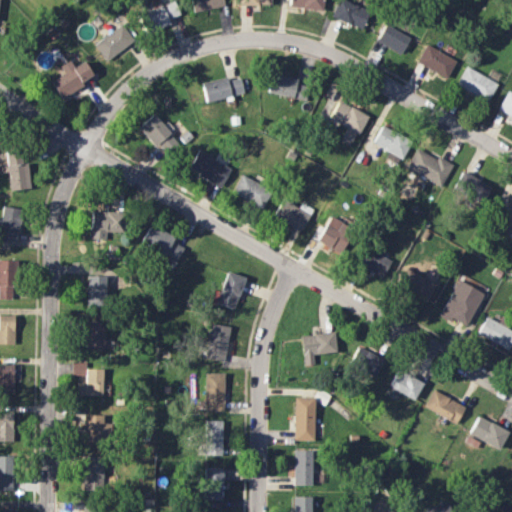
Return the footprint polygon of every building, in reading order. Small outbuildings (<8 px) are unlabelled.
[(221,0),(190,0),(192,11),(223,7),(221,0)] [(322,9),(322,0),(288,0),(288,7),(322,9)] [(335,0),(330,18),(362,27),(367,8),(338,0),(335,0)] [(149,31),(170,24),(168,18),(179,14),(174,1),(143,12),(149,31)] [(105,60),(133,40),(121,24),(93,44),(105,60)] [(401,53),(409,36),(383,24),(375,41),(401,53)] [(415,62),(445,78),(454,60),(424,44),(415,62)] [(51,79),(59,97),(83,86),(80,80),(91,75),(84,61),(72,66),(69,60),(60,65),(63,73),(51,79)] [(495,82),(463,67),(454,86),(487,101),(495,82)] [(303,101),(307,86),(295,83),(296,78),(272,72),(267,91),(303,101)] [(205,102),(243,93),(239,78),(226,81),(225,77),(201,82),(205,102)] [(511,93),(505,90),(496,109),(511,116),(511,93)] [(366,115),(337,100),(327,118),(346,127),(341,136),(352,142),(366,115)] [(138,125),(159,153),(175,142),(154,113),(138,125)] [(371,142),(400,159),(411,141),(381,124),(371,142)] [(405,167),(439,186),(451,166),(416,146),(405,167)] [(10,190),(29,187),(23,149),(4,153),(10,190)] [(187,170),(221,185),(230,166),(196,151),(187,170)] [(451,192),(481,204),(489,184),(459,172),(451,192)] [(270,188),(238,176),(231,196),(263,207),(270,188)] [(488,218),(511,231),(511,198),(501,193),(488,218)] [(273,217),(302,230),(311,208),(299,203),(298,206),(281,198),(273,217)] [(19,208),(0,206),(0,210),(0,242),(15,244),(19,208)] [(121,232),(122,211),(90,211),(89,239),(104,239),(105,231),(121,232)] [(316,242),(341,252),(351,227),(327,217),(316,242)] [(139,244),(166,258),(163,265),(171,269),(183,247),(172,241),(174,237),(149,224),(139,244)] [(389,258),(363,249),(356,266),(383,276),(389,258)] [(13,260),(0,259),(0,298),(12,299),(13,260)] [(434,283),(404,269),(395,287),(425,301),(434,283)] [(235,308),(242,276),(223,272),(216,304),(235,308)] [(104,275),(85,275),(85,307),(104,307),(104,275)] [(463,327),(482,293),(457,279),(438,313),(463,327)] [(0,343),(13,343),(12,314),(0,314),(0,343)] [(476,335),(508,348),(511,339),(511,329),(483,318),(476,335)] [(103,320),(83,320),(83,349),(103,349),(103,320)] [(205,359),(225,361),(228,326),(209,324),(205,359)] [(302,365),(313,363),(312,354),(335,351),(333,331),(299,334),(302,365)] [(348,362),(372,376),(382,360),(358,345),(348,362)] [(76,395),(101,395),(101,368),(84,368),(85,362),(71,362),(71,374),(84,375),(84,382),(76,382),(76,395)] [(12,364),(0,364),(0,392),(11,393),(12,364)] [(388,389),(415,398),(421,380),(395,370),(388,389)] [(203,410),(222,411),(223,373),(204,372),(203,410)] [(423,408),(456,422),(464,404),(430,391),(423,408)] [(293,439),(312,440),(313,397),(293,396),(293,439)] [(0,440),(11,441),(12,412),(0,412),(0,440)] [(102,415),(83,414),(82,441),(108,441),(109,423),(102,423),(102,415)] [(497,449),(507,431),(478,415),(468,433),(497,449)] [(221,455),(221,420),(204,420),(204,455),(221,455)] [(292,484),(309,485),(310,450),(293,450),(292,484)] [(11,456),(0,455),(0,490),(11,490),(11,456)] [(80,490),(102,490),(102,457),(81,456),(80,490)] [(203,500),(221,500),(221,467),(203,467),(203,500)] [(290,511),(309,511),(310,496),(291,496),(290,511)] [(450,511),(448,502),(416,511),(415,511),(450,511)]
